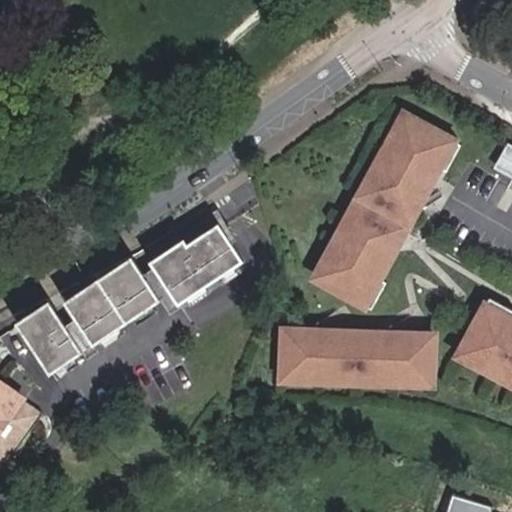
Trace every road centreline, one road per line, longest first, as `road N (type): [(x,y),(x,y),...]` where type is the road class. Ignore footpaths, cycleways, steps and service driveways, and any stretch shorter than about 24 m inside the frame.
road 1 (tertiary): [(415,14),(133,215),(0,285)]
road 2 (residential): [(511,95),(448,57),(415,14)]
